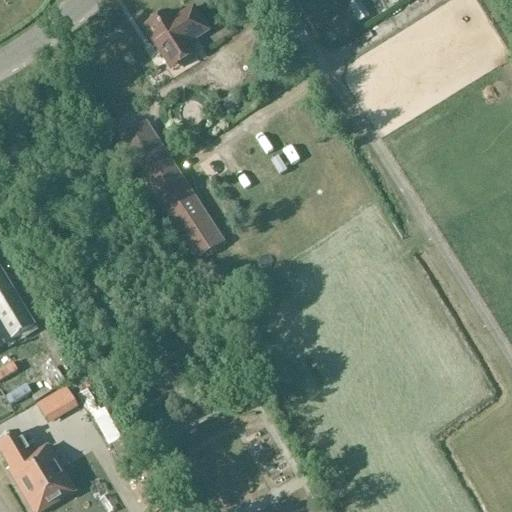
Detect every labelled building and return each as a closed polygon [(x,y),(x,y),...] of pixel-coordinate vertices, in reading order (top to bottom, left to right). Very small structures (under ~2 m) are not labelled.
[(195,8),(174,21),(169,13),(142,30),(171,75),(198,58),(191,47),(211,34),(195,8)] [(119,143),(197,262),(222,245),(145,127),(119,143)] [(0,272),(0,349),(35,327),(0,272)] [(20,356),(2,367),(21,398),(40,386),(20,356)] [(51,397),(64,418),(78,410),(65,389),(51,397)] [(31,417),(53,406),(48,394),(25,404),(31,417)] [(109,448),(122,440),(114,428),(102,435),(109,448)] [(18,435),(0,445),(0,453),(10,471),(11,472),(9,474),(31,511),(44,511),(75,494),(49,450),(33,460),(18,435)]
